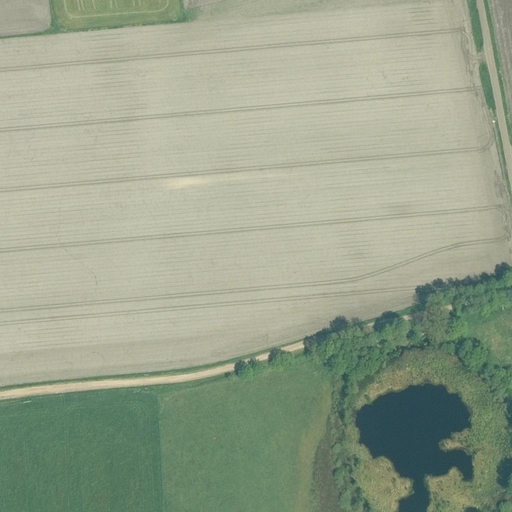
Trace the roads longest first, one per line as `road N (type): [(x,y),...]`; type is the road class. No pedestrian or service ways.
road 1 (track): [(0,396),(193,377),(511,291)]
road 2 (unclassified): [(511,181),(478,0)]
